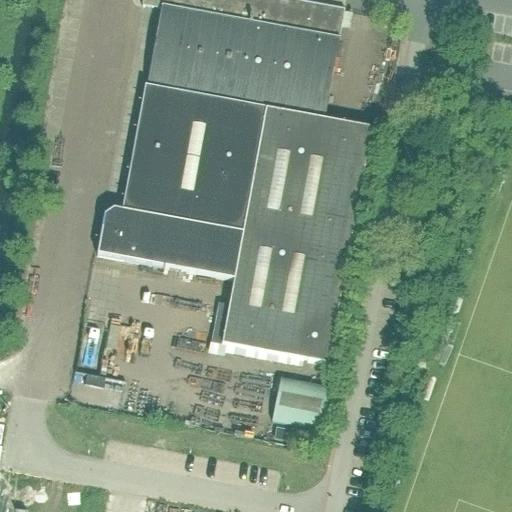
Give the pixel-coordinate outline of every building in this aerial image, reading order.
[(142,0),(141,9),(162,12),(147,91),(144,91),(121,214),(112,213),(111,221),(102,219),(95,257),(158,268),(166,224),(241,238),(220,351),(326,370),(370,134),(322,125),(343,13),(274,0),(142,0)] [(446,72),(456,74),(457,65),(448,63),(446,72)] [(170,328),(169,337),(196,341),(197,332),(170,328)] [(278,388),(270,428),(319,438),(327,398),(278,388)] [(86,396),(86,406),(111,407),(111,397),(86,396)] [(273,442),(290,445),(292,435),(275,432),(273,442)] [(298,447),(313,449),(314,439),(300,437),(298,447)]
